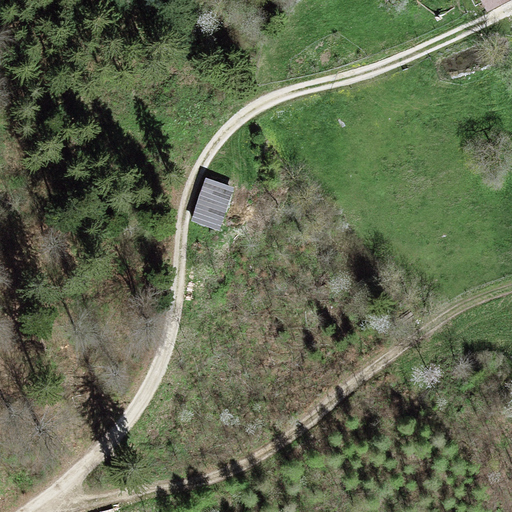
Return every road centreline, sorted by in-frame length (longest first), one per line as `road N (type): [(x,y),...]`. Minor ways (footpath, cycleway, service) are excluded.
road 1 (track): [(511,16),(258,102),(221,134),(186,193),(169,354),(125,422),(42,509)]
road 2 (track): [(511,290),(461,310),(260,455),(42,509)]
